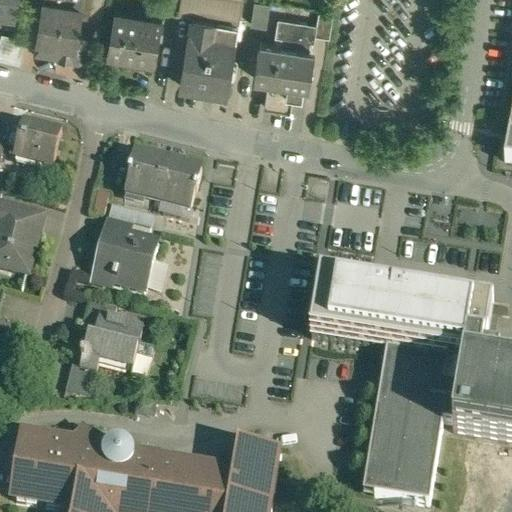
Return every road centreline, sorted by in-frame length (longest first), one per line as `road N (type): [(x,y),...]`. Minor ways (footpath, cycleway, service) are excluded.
road 1 (residential): [(104,108),(366,168),(436,171),(452,159),(478,0)]
road 2 (residential): [(104,108),(45,326)]
